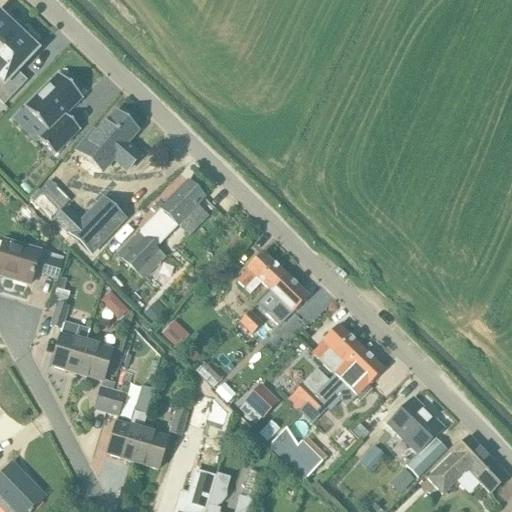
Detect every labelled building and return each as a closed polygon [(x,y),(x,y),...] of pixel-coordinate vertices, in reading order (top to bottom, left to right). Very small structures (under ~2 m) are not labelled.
[(0,16),(0,51),(18,33),(13,29),(15,26),(4,15),(1,18),(0,16)] [(0,103),(3,106),(27,81),(16,72),(36,51),(32,47),(34,44),(23,33),(20,36),(18,33),(0,51),(0,103)] [(50,134),(41,143),(57,158),(82,133),(68,118),(84,101),(75,92),(77,90),(67,79),(65,82),(58,75),(24,109),(50,134)] [(92,131),(76,150),(80,153),(80,154),(101,172),(113,158),(122,166),(134,152),(125,144),(136,131),(115,113),(96,134),(92,131)] [(149,220),(166,238),(178,226),(189,237),(208,216),(197,206),(205,198),(187,180),(159,209),(149,220)] [(87,258),(119,222),(98,203),(66,239),(87,258)] [(165,257),(138,231),(116,254),(143,280),(165,257)] [(0,276),(30,285),(40,252),(2,241),(0,241),(0,276)] [(234,281),(249,295),(261,283),(270,291),(285,275),(262,252),(246,269),(234,281)] [(49,253),(41,275),(55,279),(62,257),(49,253)] [(255,307),(279,329),(293,313),(309,297),(285,275),(270,291),(255,307)] [(51,367),(76,375),(86,344),(89,330),(65,322),(69,307),(66,306),(69,293),(55,289),(51,303),(55,304),(49,327),(60,330),(59,335),(60,336),(51,367)] [(100,302),(117,321),(127,311),(110,293),(100,302)] [(160,314),(152,306),(145,314),(153,321),(160,314)] [(239,321),(228,332),(230,333),(246,349),(256,338),(252,334),(262,324),(250,312),(240,322),(239,321)] [(169,341),(179,331),(171,324),(161,334),(169,341)] [(313,355),(334,375),(360,348),(337,326),(322,342),(324,344),(313,355)] [(93,412),(105,415),(112,390),(113,390),(114,383),(103,380),(112,352),(86,344),(76,375),(101,382),(93,412)] [(326,384),(298,413),(311,425),(327,409),(329,411),(339,401),(335,397),(346,387),(357,398),(383,371),(360,348),(334,375),(326,384)] [(204,363),(196,371),(212,388),(220,380),(204,363)] [(105,415),(118,419),(125,395),(126,396),(132,375),(125,372),(120,389),(117,388),(116,391),(113,390),(112,390),(105,415)] [(286,401),(298,413),(326,384),(319,377),(309,388),(303,383),(286,401)] [(145,415),(151,391),(130,386),(124,409),(145,415)] [(260,387),(238,410),(255,426),(277,402),(260,387)] [(405,466),(418,479),(446,450),(434,438),(443,429),(420,406),(419,407),(412,400),(395,416),(425,445),(405,466)] [(379,402),(358,424),(368,434),(389,412),(379,402)] [(175,409),(167,434),(180,438),(188,413),(175,409)] [(105,455),(132,463),(141,431),(142,431),(146,415),(133,412),(129,428),(115,423),(105,455)] [(390,428),(378,441),(394,457),(406,444),(390,428)] [(284,429),(268,446),(302,480),(325,457),(305,437),(296,447),(284,429)] [(132,463),(158,471),(167,439),(142,431),(141,431),(132,463)] [(426,479),(441,494),(467,470),(489,493),(506,477),(469,437),(452,454),(426,479)] [(373,447),(358,463),(370,474),(385,457),(373,447)] [(0,510),(1,511),(30,511),(45,498),(11,463),(0,473),(0,510)] [(404,470),(387,483),(395,494),(412,481),(404,470)] [(182,502),(183,477),(168,477),(168,501),(182,502)] [(249,511),(253,500),(238,496),(233,511),(249,511)] [(203,511),(206,505),(195,501),(192,511),(190,511),(203,511)]
